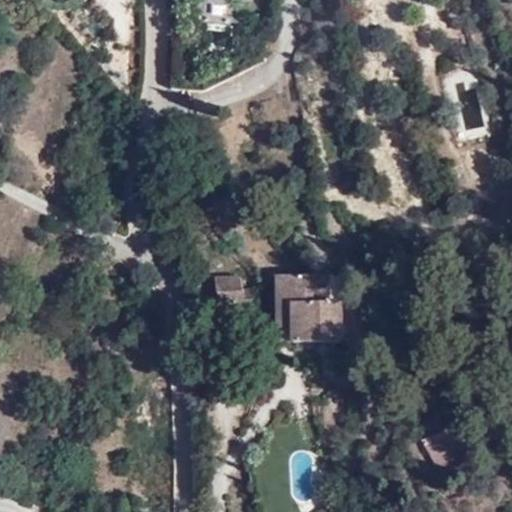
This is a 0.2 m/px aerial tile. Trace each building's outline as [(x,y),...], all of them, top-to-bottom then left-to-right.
[(329,271),(273,274),(276,326),(291,327),(291,339),(315,338),(342,337),(341,297),(331,297),(329,271)] [(240,277),(213,279),(221,323),(255,320),(253,295),(243,295),(240,277)] [(291,327),(276,326),(277,354),(316,352),(315,338),(291,339),(291,327)] [(462,420),(457,422),(461,432),(467,430),(462,420)] [(461,432),(457,422),(428,436),(448,470),(479,455),(467,430),(461,432)] [(342,511),(338,496),(319,511),(342,511)]
